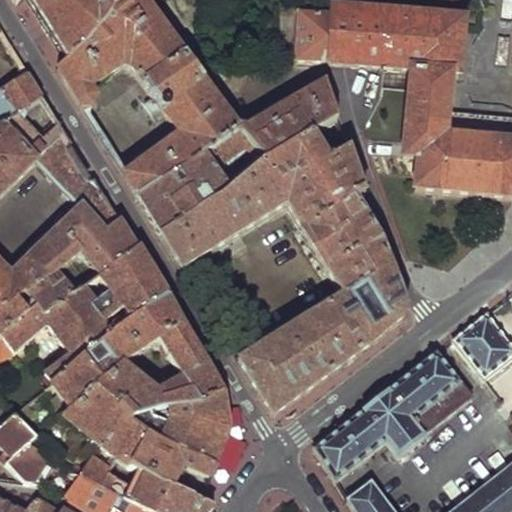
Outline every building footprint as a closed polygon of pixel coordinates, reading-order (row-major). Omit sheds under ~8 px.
[(7,0),(13,9),(22,1),(23,0),(7,0)] [(23,0),(22,1),(42,33),(63,65),(82,50),(102,27),(118,0),(23,0)] [(55,73),(80,113),(89,113),(94,101),(90,93),(124,68),(177,139),(123,180),(136,202),(236,138),(244,141),(269,168),(310,140),(336,123),(323,87),(249,130),(237,130),(142,6),(159,0),(118,0),(102,27),(82,50),(63,65),(55,73)] [(415,192),(511,200),(511,147),(444,140),(445,116),(448,75),(457,75),(460,23),(327,11),(327,16),(323,66),(361,69),(386,71),(409,73),(404,142),(403,151),(403,159),(416,162),(416,177),(415,192)] [(304,65),(323,66),(327,16),(295,15),(293,64),(304,65)] [(386,71),(361,69),(359,105),(384,107),(386,71)] [(0,128),(1,127),(19,115),(41,100),(27,77),(0,93),(0,128)] [(0,338),(30,313),(20,300),(27,294),(53,275),(78,256),(119,224),(93,182),(92,183),(89,183),(88,182),(86,181),(83,176),(62,196),(79,213),(40,250),(11,278),(0,266),(0,200),(35,167),(50,184),(73,161),(70,155),(69,154),(70,152),(69,151),(69,149),(71,147),(58,127),(43,140),(19,115),(1,127),(0,128),(0,338)] [(511,122),(445,116),(444,140),(511,147),(511,122)] [(148,222),(159,241),(229,195),(216,177),(249,159),(263,172),(269,168),(244,141),(236,138),(136,202),(148,222)] [(229,195),(159,241),(182,274),(286,212),(299,235),(297,238),(324,278),(327,277),(342,304),(239,365),(258,401),(261,400),(273,419),(337,373),(374,346),(404,321),(405,312),(381,247),(355,205),(362,200),(346,154),(328,166),(310,140),(269,168),(263,172),(229,195)] [(62,196),(83,176),(78,169),(73,161),(50,184),(62,196)] [(78,256),(93,271),(99,279),(136,252),(126,236),(119,224),(78,256)] [(47,325),(70,357),(43,379),(51,388),(123,329),(166,298),(153,275),(139,251),(136,252),(99,279),(110,293),(91,307),(80,293),(45,317),(37,307),(30,313),(0,338),(0,346),(1,346),(8,354),(12,352),(14,354),(47,325)] [(80,293),(99,279),(93,271),(75,285),(80,293)] [(27,294),(37,307),(45,317),(80,293),(75,285),(67,292),(53,275),(27,294)] [(98,449),(127,428),(197,414),(224,397),(191,341),(166,298),(123,329),(51,388),(64,405),(56,412),(61,419),(98,449)] [(454,342),(484,381),(511,359),(511,353),(484,318),(469,330),(454,342)] [(310,453),(334,483),(383,445),(395,461),(423,439),(410,423),(457,387),(434,357),(378,401),(366,410),(310,453)] [(127,428),(228,436),(231,430),(227,414),(224,397),(197,414),(127,428)] [(15,420),(0,433),(0,456),(9,465),(28,448),(36,441),(15,420)] [(127,428),(98,449),(114,463),(126,469),(138,475),(197,502),(215,469),(148,443),(127,428)] [(148,443),(215,469),(219,458),(228,436),(127,428),(148,443)] [(9,465),(3,470),(19,489),(37,493),(54,467),(28,448),(9,465)] [(82,482),(101,492),(109,473),(92,462),(79,480),(82,482)] [(101,492),(141,511),(211,511),(213,510),(197,502),(138,475),(125,496),(115,483),(126,469),(114,463),(109,473),(101,492)] [(389,511),(370,484),(345,504),(349,511),(511,511),(511,465),(453,511),(389,511)] [(63,507),(72,511),(141,511),(101,492),(82,482),(63,507)]
